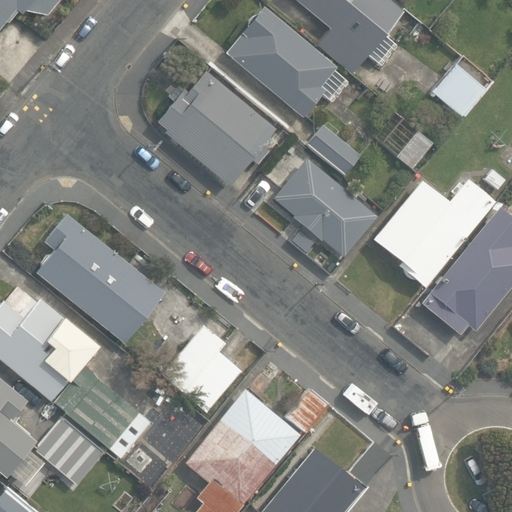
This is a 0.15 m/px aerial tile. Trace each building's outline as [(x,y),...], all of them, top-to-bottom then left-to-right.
[(0,0),(0,26),(4,21),(6,23),(16,11),(20,14),(24,10),(46,15),(58,0),(0,0)] [(315,44),(350,74),(366,55),(380,67),(397,47),(383,35),(402,12),(387,0),(293,0),(328,28),(315,44)] [(223,52),(301,118),(321,94),(329,100),(345,80),(333,70),(335,67),(262,5),(223,52)] [(450,107),(462,116),(484,89),(492,79),(481,70),(461,54),(449,70),(427,96),(446,111),(449,109),(450,107)] [(162,132),(227,185),(250,157),(257,163),(267,149),(261,144),(275,128),(204,70),(200,70),(183,91),(176,85),(168,95),(172,99),(155,120),(165,129),(162,132)] [(304,143),(344,175),(360,156),(331,132),(341,120),(320,102),(308,118),(318,126),(304,143)] [(409,170),(431,143),(410,126),(388,152),(409,170)] [(318,198),(335,179),(298,148),(260,193),(246,182),(235,195),(285,237),(304,214),(309,219),(323,202),(318,198)] [(482,178),(496,189),(504,179),(490,168),(482,178)] [(403,270),(424,287),(449,257),(493,201),(465,178),(449,199),(446,202),(418,179),(370,239),(401,264),(405,267),(403,270)] [(307,247),(331,267),(357,236),(360,239),(384,210),(359,189),(335,216),(334,215),(307,247)] [(449,326),(457,333),(465,324),(473,330),(511,282),(511,247),(510,246),(511,242),(511,219),(496,207),(449,266),(419,302),(449,326)] [(33,273),(123,344),(164,291),(64,213),(43,240),(49,245),(53,248),(33,273)] [(34,301),(15,286),(2,301),(1,300),(0,301),(0,360),(48,401),(50,399),(118,457),(148,421),(79,363),(82,360),(85,363),(92,354),(88,352),(93,346),(36,298),(34,301)] [(160,374),(206,412),(241,370),(217,351),(225,341),(202,323),(160,374)] [(0,473),(5,478),(36,441),(10,420),(26,401),(0,379),(0,473)] [(234,511),(298,433),(258,400),(248,392),(243,388),(182,462),(204,480),(194,492),(193,491),(185,501),(194,509),(191,511),(234,511)] [(286,416),(305,432),(328,404),(308,388),(286,416)] [(33,449),(75,484),(102,452),(61,417),(33,449)] [(347,471),(365,485),(389,455),(372,440),(347,471)] [(342,511),(362,488),(311,446),(256,511),(342,511)] [(138,476),(152,489),(159,481),(145,468),(138,476)] [(28,511),(2,490),(0,492),(0,511),(28,511)]
